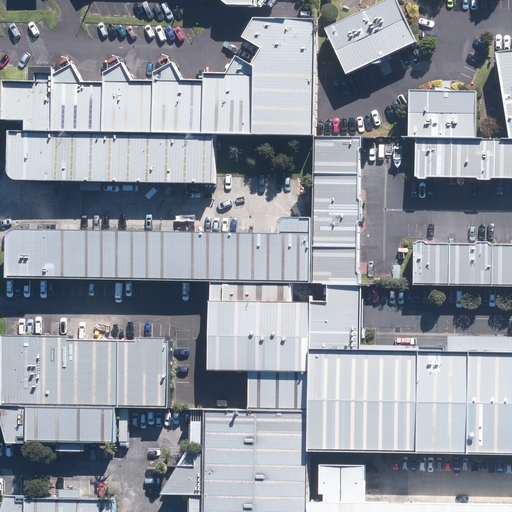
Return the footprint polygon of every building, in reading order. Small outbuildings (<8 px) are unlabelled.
[(335,37),(356,82),(425,50),(405,5),(335,37)] [(225,142),(317,144),(322,27),(264,24),(259,47),(271,58),(259,71),(243,64),(236,81),(208,79),(206,88),(191,88),(176,69),(153,80),(157,90),(143,88),(130,71),(108,80),(114,91),(91,90),(81,72),(60,82),(59,88),(15,89),(17,130),(39,130),(39,139),(225,142)] [(421,145),(421,183),(511,185),(511,61),(503,63),(511,122),(511,145),(484,146),(484,99),(415,97),(413,145),(421,145)] [(225,142),(39,139),(20,139),(19,190),(224,193),(225,142)] [(18,232),(17,283),(362,288),(364,145),(318,145),(316,227),(287,227),(287,236),(18,232)] [(511,252),(417,251),(417,291),(511,292),(511,252)] [(321,290),(217,289),(216,379),(251,379),(320,380),(320,356),(321,290)] [(321,290),(320,356),(364,357),(365,291),(321,290)] [(174,343),(7,341),(6,410),(11,411),(13,446),(32,446),(122,448),(122,412),(173,413),(174,343)] [(511,359),(364,357),(320,356),(320,380),(319,413),(318,459),(511,461),(511,359)] [(319,413),(320,380),(251,379),(251,412),(319,413)] [(251,412),(211,411),(209,511),(317,511),(318,459),(319,413),(251,412)] [(11,499),(8,511),(118,511),(119,501),(11,499)] [(511,511),(511,499),(320,499),(319,511),(511,511)]
